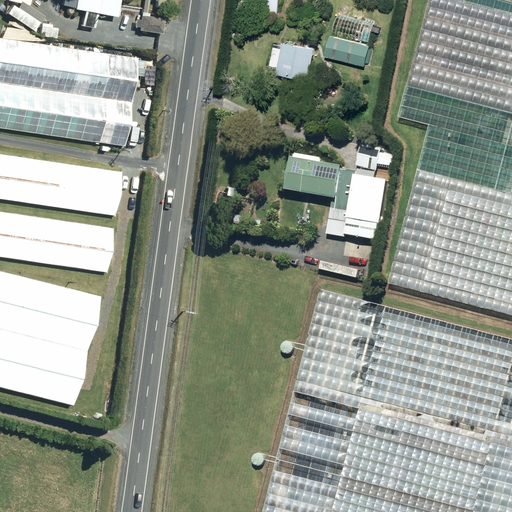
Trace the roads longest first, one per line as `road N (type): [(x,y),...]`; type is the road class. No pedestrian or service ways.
road 1 (tertiary): [(196,0),(130,511)]
road 2 (unknown): [(172,166),(0,138)]
